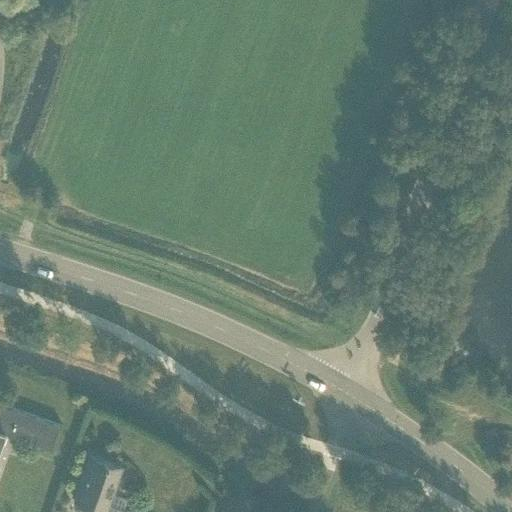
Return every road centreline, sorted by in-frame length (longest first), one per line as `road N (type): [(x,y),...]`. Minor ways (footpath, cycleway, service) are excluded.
road 1 (unclassified): [(351,396),(486,0)]
road 2 (tertiary): [(351,396),(159,305),(0,252)]
road 3 (tertiary): [(511,511),(351,396)]
